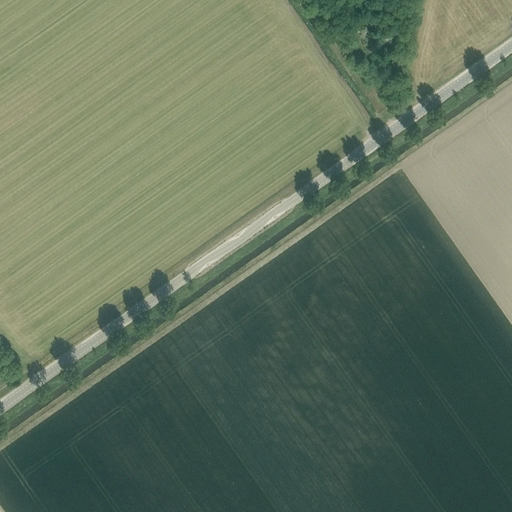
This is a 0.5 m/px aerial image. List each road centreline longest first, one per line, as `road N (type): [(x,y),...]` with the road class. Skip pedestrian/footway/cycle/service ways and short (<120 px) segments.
road 1 (unclassified): [(0,408),(511,46)]
road 2 (track): [(394,129),(375,102),(346,0)]
road 3 (track): [(375,102),(299,0)]
